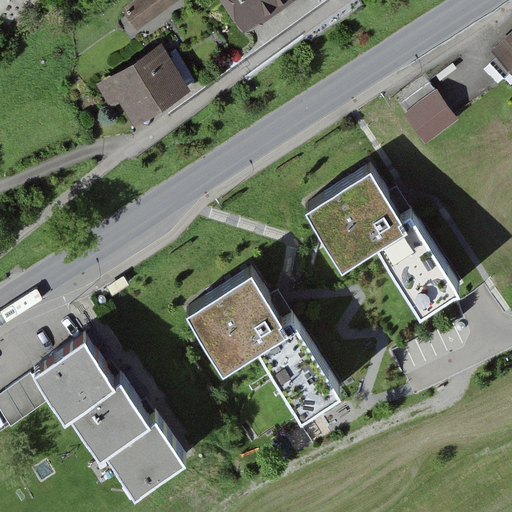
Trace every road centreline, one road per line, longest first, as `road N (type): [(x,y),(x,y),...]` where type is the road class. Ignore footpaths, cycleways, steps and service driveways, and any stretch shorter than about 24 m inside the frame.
road 1 (secondary): [(480,0),(0,308)]
road 2 (residential): [(346,0),(130,144)]
